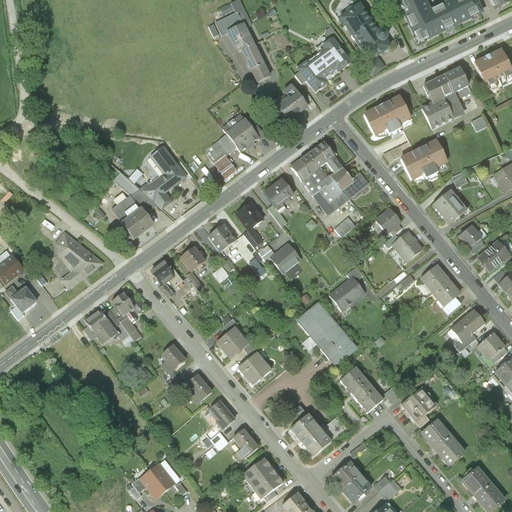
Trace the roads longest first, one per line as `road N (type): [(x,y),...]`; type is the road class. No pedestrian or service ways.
road 1 (residential): [(311,484),(129,270)]
road 2 (residential): [(511,328),(332,117)]
road 3 (tertiary): [(332,117),(129,270)]
road 4 (residential): [(311,484),(388,423),(461,511)]
road 5 (tertiary): [(511,23),(332,117)]
road 6 (tertiary): [(129,270),(0,367)]
road 7 (track): [(0,135),(18,125),(25,104),(8,0)]
